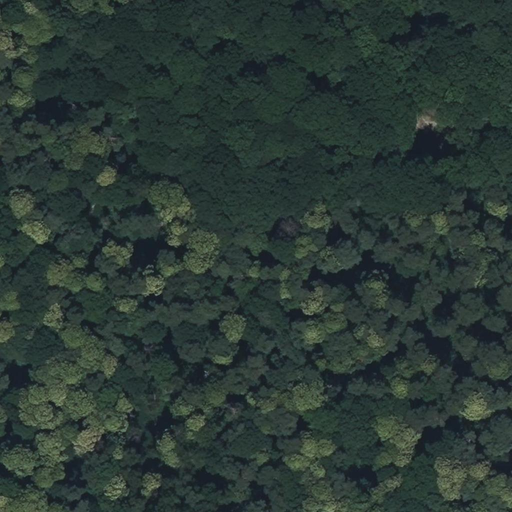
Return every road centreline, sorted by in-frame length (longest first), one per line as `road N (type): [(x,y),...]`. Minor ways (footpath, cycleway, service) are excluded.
road 1 (track): [(0,394),(206,0)]
road 2 (track): [(273,0),(431,89),(511,114)]
